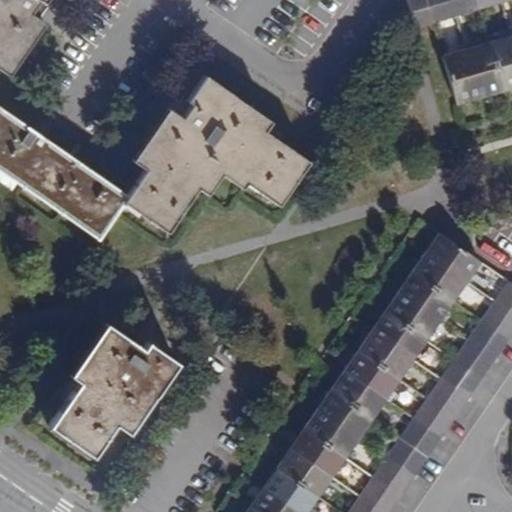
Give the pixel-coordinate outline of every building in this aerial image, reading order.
[(0,0),(0,67),(8,73),(44,22),(29,12),(37,0),(41,0),(43,1),(43,0),(0,0)] [(432,21),(425,0),(406,0),(414,26),(432,21)] [(425,0),(432,21),(456,14),(452,0),(425,0)] [(452,0),(456,14),(479,7),(476,0),(452,0)] [(511,39),(510,33),(488,39),(502,89),(511,86),(511,39)] [(488,39),(466,46),(480,96),(502,89),(488,39)] [(456,103),(480,96),(466,46),(441,53),(456,103)] [(181,117),(170,109),(167,107),(132,158),(145,167),(126,195),(122,200),(165,229),(194,185),(206,192),(220,172),(240,185),(245,179),(278,202),(307,160),(263,130),(269,120),(203,73),(186,99),(191,103),(181,117)] [(0,168),(96,236),(116,208),(122,200),(126,195),(0,107),(0,168)] [(437,230),(423,251),(465,280),(479,259),(437,230)] [(423,251),(410,270),(452,299),(465,280),(423,251)] [(410,270),(396,290),(438,319),(452,299),(410,270)] [(511,281),(508,279),(494,300),(511,312),(511,281)] [(396,290),(383,309),(425,338),(438,319),(396,290)] [(511,312),(494,300),(480,319),(508,338),(511,331),(511,312)] [(383,309),(369,329),(411,358),(425,338),(383,309)] [(480,319),(467,338),(495,357),(508,338),(480,319)] [(128,430),(153,393),(174,360),(146,340),(141,348),(104,322),(69,373),(78,380),(49,424),(92,455),(114,421),(128,430)] [(369,329),(355,349),(397,378),(411,358),(369,329)] [(467,338),(454,358),(481,377),(495,357),(467,338)] [(355,349),(342,369),(384,398),(397,378),(355,349)] [(454,358),(440,378),(468,396),(481,377),(454,358)] [(342,369),(329,387),(371,416),(384,398),(342,369)] [(440,378),(426,398),(454,417),(468,396),(440,378)] [(329,387),(315,407),(357,436),(371,416),(329,387)] [(426,398),(413,417),(440,436),(454,417),(426,398)] [(315,407),(302,427),(344,456),(357,436),(315,407)] [(413,417),(400,436),(427,455),(440,436),(413,417)] [(302,427),(289,446),(330,475),(344,456),(302,427)] [(400,436),(386,456),(413,475),(427,455),(400,436)] [(289,446),(275,466),(317,495),(330,475),(289,446)] [(386,456),(373,476),(400,495),(413,475),(386,456)] [(275,466),(262,486),(300,511),(304,511),(317,495),(275,466)] [(373,476),(360,495),(384,511),(387,511),(400,495),(373,476)] [(300,511),(262,486),(248,505),(258,511),(300,511)] [(384,511),(360,495),(347,511),(384,511)]
